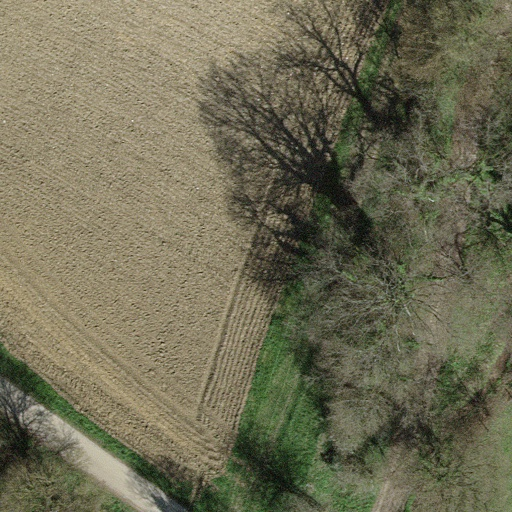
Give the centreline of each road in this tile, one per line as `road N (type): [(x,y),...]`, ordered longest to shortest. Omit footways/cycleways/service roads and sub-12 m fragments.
road 1 (track): [(511,86),(454,238),(384,511)]
road 2 (track): [(0,389),(169,511)]
